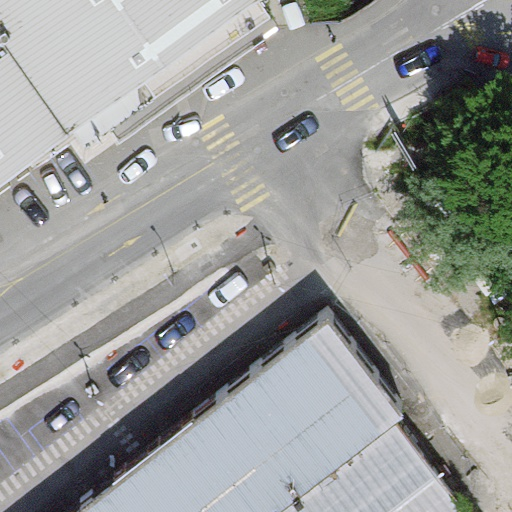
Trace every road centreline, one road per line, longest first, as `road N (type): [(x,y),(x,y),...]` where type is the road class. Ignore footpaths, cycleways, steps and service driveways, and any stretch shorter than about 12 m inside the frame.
road 1 (unclassified): [(511,414),(298,112)]
road 2 (residential): [(0,290),(298,112)]
road 3 (residential): [(298,112),(465,13)]
